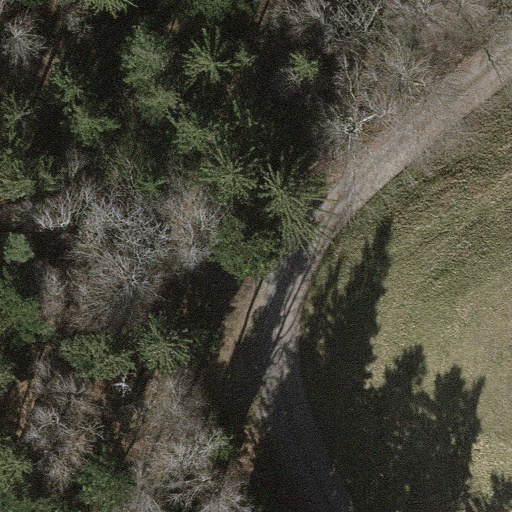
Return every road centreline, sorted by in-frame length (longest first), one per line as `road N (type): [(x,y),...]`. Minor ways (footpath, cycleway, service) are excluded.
road 1 (track): [(339,511),(290,404),(273,317),(297,256),(351,183),(511,52)]
road 2 (track): [(241,0),(0,76)]
